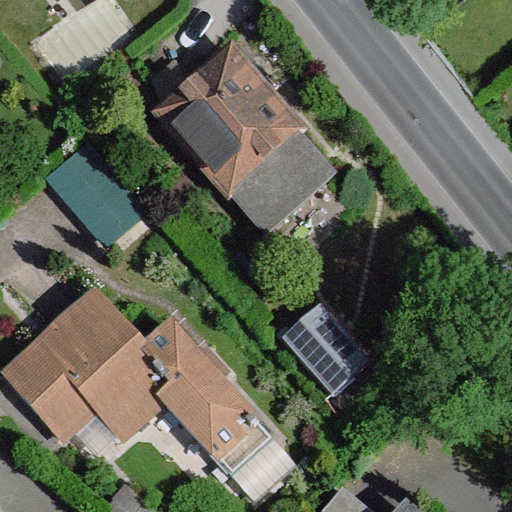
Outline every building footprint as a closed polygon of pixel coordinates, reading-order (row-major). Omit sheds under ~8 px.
[(235,64),(169,121),(232,198),(300,138),(235,64)] [(147,215),(85,147),(46,183),(109,251),(147,215)] [(281,338),(341,402),(388,357),(327,294),(281,338)] [(96,303),(11,382),(62,441),(110,397),(139,431),(164,407),(236,479),(275,444),(171,332),(147,355),(96,303)] [(147,511),(126,493),(108,511),(147,511)] [(365,511),(343,493),(327,511),(365,511)]
